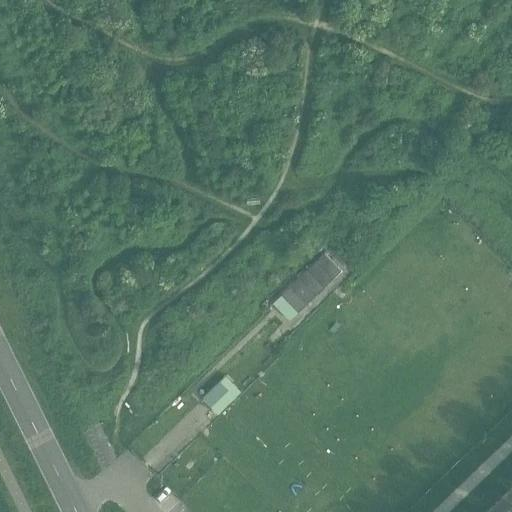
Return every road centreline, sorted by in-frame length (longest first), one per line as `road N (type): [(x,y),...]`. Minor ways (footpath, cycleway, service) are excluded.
road 1 (unknown): [(511,97),(488,102),(284,16),(254,19),(212,54),(148,54),(49,0)]
road 2 (track): [(197,191),(148,54),(143,0)]
road 3 (tertiary): [(76,511),(0,357)]
